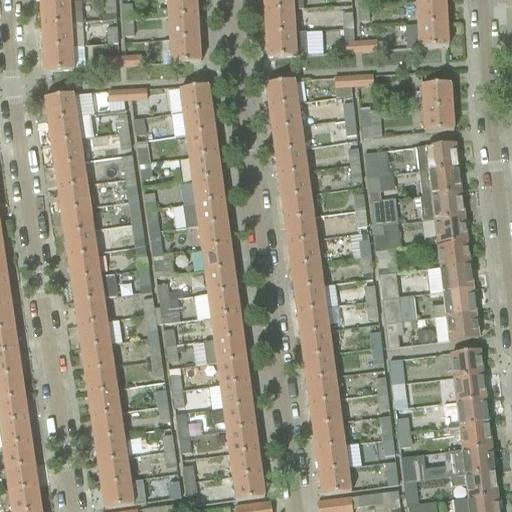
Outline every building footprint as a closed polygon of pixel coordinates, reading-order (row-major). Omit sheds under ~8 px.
[(114,0),(104,1),(105,19),(116,18),(114,0)] [(156,20),(167,20),(196,18),(194,0),(165,0),(166,13),(155,13),(156,20)] [(262,0),(264,14),(299,11),(301,11),(300,0),(262,0)] [(68,3),(40,5),(41,27),(70,26),(82,26),(82,15),(69,15),(68,5),(68,3)] [(415,4),(416,27),(445,26),(443,3),(415,4)] [(121,7),(122,22),(132,22),(131,7),(121,7)] [(368,7),(356,8),(357,25),(369,24),(368,7)] [(292,12),(264,14),(265,36),(293,35),(292,12)] [(351,15),(341,16),(342,32),(352,31),(351,15)] [(167,20),(168,43),(197,41),(196,18),(167,20)] [(132,22),(122,22),(122,40),(133,39),(132,22)] [(41,27),(42,50),(71,49),(70,26),(41,27)] [(416,27),(404,28),(405,51),(418,50),(418,51),(438,50),(446,49),(445,26),(416,27)] [(116,30),(106,30),(107,47),(117,47),(116,30)] [(352,31),(342,32),(343,45),(353,45),(352,31)] [(293,35),(265,36),(267,60),(305,57),(303,35),(293,35)] [(169,54),(161,55),(162,66),(169,66),(192,65),(199,64),(197,41),(168,43),(169,54)] [(359,44),(360,54),(376,53),(376,43),(359,44)] [(336,46),(337,55),(354,54),(353,45),(343,45),(336,46)] [(44,74),(72,72),(71,49),(42,50),(44,74)] [(124,59),(124,69),(141,68),(141,58),(124,59)] [(119,69),(118,59),(102,60),(102,70),(119,69)] [(355,79),(356,89),(372,88),(372,78),(355,79)] [(349,79),(333,80),(333,81),(334,90),(334,102),(351,100),(350,89),(349,79)] [(265,86),(268,109),(296,105),(293,82),(265,86)] [(419,87),(421,111),(450,109),(448,85),(419,87)] [(179,91),(183,115),(211,110),(207,87),(179,91)] [(128,92),(129,102),(146,101),(146,91),(128,92)] [(107,93),(107,94),(108,104),(123,103),(122,93),(107,93)] [(44,100),(47,124),(76,120),(72,96),(44,100)] [(334,102),(330,102),(332,124),(342,123),(343,122),(354,121),(352,107),(351,100),(334,102)] [(296,105),(268,109),(271,132),(300,128),(312,127),(309,108),(297,109),(296,105)] [(450,109),(421,111),(423,134),(452,132),(450,109)] [(211,111),(183,115),(186,137),(214,133),(211,111)] [(378,113),(358,115),(361,142),(381,140),(378,113)] [(125,119),(115,121),(118,137),(128,135),(125,119)] [(47,124),(51,147),(79,142),(76,120),(47,124)] [(354,121),(343,122),(345,138),(355,137),(354,121)] [(143,123),(132,124),(134,139),(145,137),(143,123)] [(271,132),(275,155),(303,151),(300,128),(271,132)] [(186,137),(189,160),(217,156),(214,133),(186,137)] [(128,135),(118,137),(120,154),(130,153),(128,135)] [(51,147),(54,169),(82,165),(79,142),(51,147)] [(414,150),(417,175),(457,170),(454,146),(414,150)] [(147,151),(136,153),(138,167),(149,166),(147,151)] [(275,155),(278,178),(306,174),(303,151),(275,155)] [(346,153),(348,168),(359,167),(357,152),(346,153)] [(364,158),(366,180),(387,178),(384,155),(364,158)] [(189,160),(192,183),(220,179),(217,156),(189,160)] [(168,163),(149,166),(150,173),(169,170),(169,164),(168,163)] [(177,163),(169,164),(169,170),(170,173),(178,172),(177,163)] [(54,169),(57,192),(86,188),(82,165),(54,169)] [(132,166),(122,167),(124,182),(134,181),(132,166)] [(149,166),(138,167),(141,183),(151,182),(150,173),(149,166)] [(359,167),(348,168),(350,186),(361,185),(359,167)] [(457,170),(417,175),(420,199),(420,200),(460,195),(457,170)] [(278,178),(281,200),(309,197),(306,174),(278,178)] [(192,183),(195,206),(223,202),(220,179),(192,183)] [(379,179),(366,180),(369,197),(381,195),(379,179)] [(134,181),(124,182),(126,199),(137,197),(134,181)] [(57,192),(61,215),(89,211),(86,188),(57,192)] [(421,224),(433,223),(462,220),(460,195),(420,200),(418,200),(421,224)] [(153,196),(143,198),(143,203),(145,213),(155,211),(154,201),(153,196)] [(281,200),(284,223),(312,219),(309,197),(281,200)] [(352,199),(354,214),(364,212),(363,198),(352,199)] [(183,209),(180,210),(184,231),(186,230),(198,229),(226,225),(223,202),(195,206),(195,208),(183,209)] [(370,205),(372,229),(386,227),(383,203),(370,205)] [(138,210),(128,212),(130,228),(141,226),(138,210)] [(61,215),(64,237),(92,233),(89,211),(61,215)] [(155,211),(145,213),(147,230),(158,228),(155,211)] [(364,212),(354,214),(356,232),(366,231),(364,212)] [(284,223),(287,246),(315,242),(312,219),(284,223)] [(433,223),(436,247),(465,244),(462,220),(433,223)] [(198,229),(201,252),(229,247),(226,225),(198,229)] [(141,226),(130,228),(132,236),(133,243),(143,242),(141,226)] [(372,229),(371,229),(374,254),(400,251),(397,226),(386,227),(372,229)] [(64,237),(67,260),(96,256),(92,233),(64,237)] [(160,242),(149,243),(151,258),(162,257),(160,242)] [(287,246),(290,269),(318,265),(315,242),(287,246)] [(357,245),(359,260),(370,258),(368,244),(357,245)] [(465,244),(436,247),(439,271),(468,268),(465,244)] [(201,252),(204,274),(232,270),(229,247),(201,252)] [(375,255),(376,265),(395,264),(394,253),(375,255)] [(67,260),(71,283),(99,279),(96,256),(67,260)] [(145,256),(134,258),(137,273),(147,272),(145,256)] [(162,257),(151,258),(154,281),(165,279),(162,257)] [(370,258),(359,260),(361,278),(372,276),(370,258)] [(290,269),(293,292),(321,288),(318,265),(290,269)] [(439,271),(426,273),(429,297),(442,295),(471,292),(468,268),(439,271)] [(204,274),(207,297),(236,293),(232,270),(204,274)] [(147,272),(137,273),(139,290),(150,288),(147,272)] [(395,276),(379,278),(379,279),(382,303),(398,301),(395,278),(395,276)] [(99,279),(71,283),(74,305),(102,301),(116,299),(113,279),(99,281),(99,279)] [(0,285),(0,309),(10,308),(6,285),(0,285)] [(323,288),(324,308),(334,308),(332,287),(323,288)] [(166,288),(156,290),(158,304),(168,303),(166,288)] [(293,292),(296,315),(324,311),(321,288),(293,292)] [(363,291),(364,305),(375,304),(373,289),(363,291)] [(444,308),(429,310),(430,322),(445,320),(474,316),(471,292),(442,295),(444,308)] [(207,297),(211,320),(239,316),(236,293),(207,297)] [(74,305),(77,328),(106,324),(102,301),(74,305)] [(382,303),(384,327),(400,325),(398,301),(382,303)] [(152,302),(141,304),(143,319),(154,317),(152,302)] [(168,303),(158,304),(161,323),(171,321),(168,303)] [(375,304),(364,305),(367,323),(377,322),(375,304)] [(0,309),(0,332),(13,330),(10,308),(0,309)] [(296,315),(299,337),(327,334),(324,311),(296,315)] [(211,320),(214,343),(242,339),(239,316),(211,320)] [(474,316),(445,320),(448,344),(477,341),(474,316)] [(154,317),(143,319),(146,335),(156,333),(154,317)] [(77,328),(81,351),(109,347),(106,324),(77,328)] [(400,325),(384,327),(387,352),(398,351),(396,338),(402,338),(400,325)] [(0,332),(0,355),(16,353),(13,330),(0,332)] [(162,334),(164,350),(175,348),(173,332),(162,334)] [(299,337),(302,360),(331,356),(327,334),(299,337)] [(368,336),(370,351),(381,350),(379,335),(368,336)] [(204,344),(201,345),(205,367),(208,367),(217,366),(245,362),(242,339),(214,343),(204,344)] [(81,351),(84,374),(112,369),(109,347),(81,351)] [(158,347),(147,349),(149,364),(160,362),(158,347)] [(175,348),(164,350),(167,366),(178,365),(175,348)] [(381,350),(370,351),(372,369),(383,368),(381,350)] [(449,355),(452,380),(481,377),(478,352),(449,355)] [(0,355),(0,378),(20,376),(16,353),(0,355)] [(302,360),(306,383),(334,379),(331,356),(302,360)] [(160,362),(149,364),(152,382),(163,380),(160,362)] [(217,366),(220,388),(248,384),(245,362),(217,366)] [(84,374),(87,396),(116,392),(112,369),(84,374)] [(402,371),(390,372),(391,388),(403,386),(402,371)] [(0,378),(0,402),(23,399),(20,376),(0,378)] [(452,380),(455,405),(484,401),(481,377),(452,380)] [(169,379),(171,396),(183,394),(180,378),(169,379)] [(306,383),(309,406),(337,402),(334,379),(306,383)] [(373,382),(375,397),(386,395),(384,381),(373,382)] [(220,388),(223,411),(251,407),(248,384),(220,388)] [(403,386),(391,388),(393,404),(405,402),(403,386)] [(87,396),(91,419),(119,415),(116,392),(87,396)] [(165,393),(154,395),(156,409),(167,408),(165,393)] [(183,394),(171,396),(174,411),(185,409),(183,394)] [(386,395),(375,397),(377,415),(388,414),(386,395)] [(0,402),(0,425),(26,422),(23,399),(0,402)] [(455,405),(458,429),(487,425),(484,401),(455,405)] [(337,402),(309,406),(312,429),(340,425),(337,402)] [(223,411),(210,413),(212,427),(225,425),(226,434),(254,430),(251,407),(223,411)] [(167,408),(156,409),(159,427),(169,425),(167,408)] [(91,419),(94,442),(122,437),(119,415),(91,419)] [(377,422),(380,443),(391,441),(389,421),(377,422)] [(0,425),(0,438),(2,449),(30,445),(26,422),(0,425)] [(407,422),(396,423),(397,436),(409,435),(407,422)] [(312,429),(315,451),(343,448),(340,425),(312,429)] [(458,429),(461,453),(490,449),(487,425),(458,429)] [(226,434),(229,457),(257,453),(254,430),(226,434)] [(188,431),(176,432),(178,441),(189,440),(188,431)] [(409,435),(397,436),(399,451),(411,450),(409,435)] [(94,442),(97,464),(126,460),(122,437),(94,442)] [(171,439),(161,441),(163,455),(173,453),(171,439)] [(189,440),(178,441),(180,458),(191,456),(189,440)] [(391,441),(380,443),(382,462),(394,460),(391,441)] [(2,449),(5,471),(33,467),(30,445),(2,449)] [(315,451),(318,474),(346,470),(343,448),(315,451)] [(461,453),(442,455),(445,479),(449,479),(464,477),(469,477),(493,474),(490,449),(461,453)] [(173,453),(163,455),(165,472),(176,470),(173,453)] [(229,457),(232,480),(261,476),(257,453),(229,457)] [(416,459),(400,461),(401,471),(403,484),(415,483),(419,483),(416,459)] [(97,464),(101,487),(129,483),(126,460),(97,464)] [(33,467),(5,471),(8,494),(36,490),(33,467)] [(182,471),(184,487),(195,485),(193,469),(182,471)] [(346,470),(318,474),(321,498),(349,494),(346,470)] [(395,473),(385,474),(387,490),(397,489),(395,473)] [(465,487),(467,501),(496,498),(493,474),(464,477),(449,479),(450,489),(465,487)] [(261,476),(232,480),(236,503),(264,499),(261,476)] [(129,483),(101,487),(104,511),(132,507),(132,506),(144,504),(140,481),(129,483)] [(415,483),(403,484),(406,509),(418,507),(415,483)] [(178,485),(167,487),(170,502),(180,500),(178,485)] [(195,485),(184,487),(186,503),(197,501),(195,485)] [(0,495),(0,506),(1,506),(10,505),(10,511),(39,511),(36,490),(8,494),(0,495)] [(397,495),(372,499),(373,508),(398,505),(397,495)] [(455,503),(451,503),(452,511),(497,511),(496,498),(467,501),(455,503)] [(373,508),(372,499),(357,501),(358,510),(373,508)] [(316,505),(317,511),(351,511),(350,500),(316,505)]
